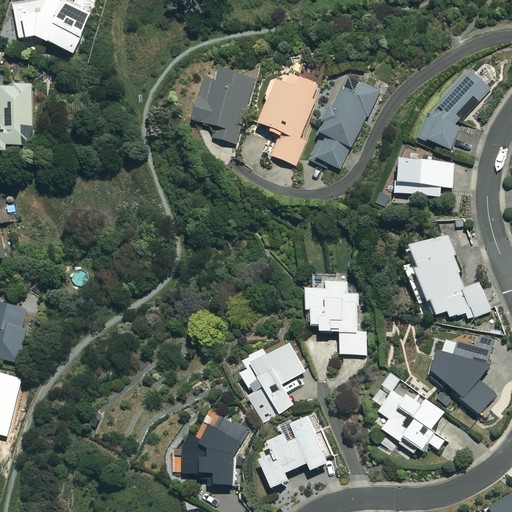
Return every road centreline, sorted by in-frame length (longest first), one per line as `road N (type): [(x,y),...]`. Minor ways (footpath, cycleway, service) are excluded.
road 1 (residential): [(318,511),(353,498),(459,489),(511,448)]
road 2 (residential): [(511,115),(491,162),(487,198),(499,253),(511,264)]
